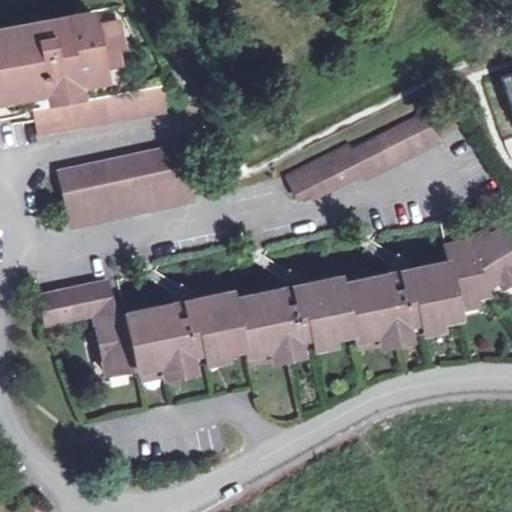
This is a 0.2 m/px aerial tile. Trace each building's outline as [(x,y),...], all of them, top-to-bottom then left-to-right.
[(0,87),(6,86),(7,92),(32,87),(33,92),(58,87),(57,82),(78,79),(77,71),(121,63),(118,46),(127,45),(123,16),(97,21),(94,6),(0,22),(0,87)] [(33,106),(38,135),(169,109),(163,80),(33,106)] [(311,196),(362,170),(365,175),(438,139),(424,110),(351,147),(349,142),(286,173),(298,196),(308,190),(311,196)] [(71,221),(191,197),(179,144),(60,169),(71,221)] [(485,223),(475,230),(479,237),(490,230),(485,223)] [(182,293),(171,296),(126,305),(125,298),(112,301),(106,277),(38,291),(45,321),(92,311),(105,372),(201,352),(203,360),(228,356),(227,349),(242,346),(243,352),(351,330),(354,345),(419,332),(418,324),(460,315),(459,307),(495,300),(491,291),(511,278),(511,244),(499,224),(490,230),(479,237),(475,230),(466,236),(467,238),(469,245),(448,250),(449,253),(411,261),(404,256),(400,264),(388,266),(340,276),(338,268),(304,276),(296,270),(291,279),(278,281),(234,291),(232,282),(196,291),(188,285),(182,293)] [(448,242),(448,250),(469,245),(467,238),(448,242)] [(397,252),(388,266),(400,264),(404,256),(397,252)] [(290,266),(278,281),(291,279),(296,270),(290,266)] [(181,281),(171,296),(182,293),(188,285),(181,281)]
